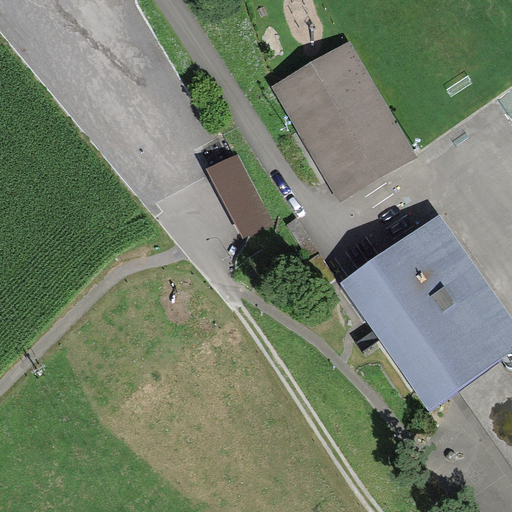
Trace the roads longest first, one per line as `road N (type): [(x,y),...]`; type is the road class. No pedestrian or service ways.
road 1 (track): [(374,511),(194,248)]
road 2 (track): [(194,248),(82,0)]
road 3 (track): [(0,385),(110,280),(194,248)]
